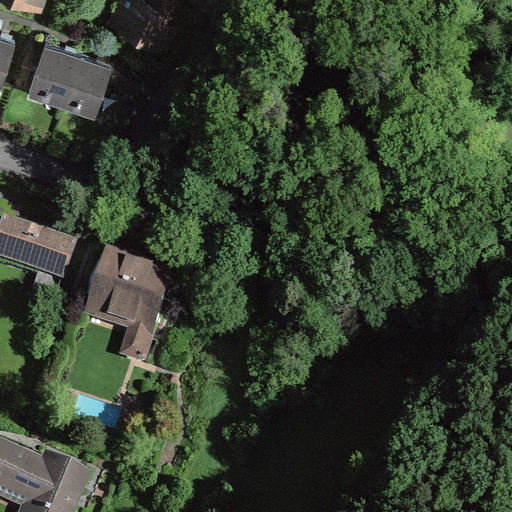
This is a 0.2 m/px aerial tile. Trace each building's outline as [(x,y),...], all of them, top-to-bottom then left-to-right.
[(178,16),(173,13),(180,0),(123,0),(119,9),(122,11),(116,23),(161,47),(178,16)] [(0,82),(15,38),(0,33),(0,82)] [(64,95),(78,51),(36,37),(33,46),(43,50),(31,85),(46,90),(44,96),(62,102),(64,95)] [(140,76),(129,68),(78,51),(64,95),(78,100),(76,106),(94,112),(106,77),(112,79),(128,91),(140,76)] [(5,221),(0,235),(0,256),(64,277),(74,244),(5,221)] [(105,253),(87,310),(153,332),(172,275),(105,253)] [(43,463),(1,444),(0,445),(0,486),(1,484),(41,501),(35,511),(72,511),(89,473),(47,455),(43,463)]
